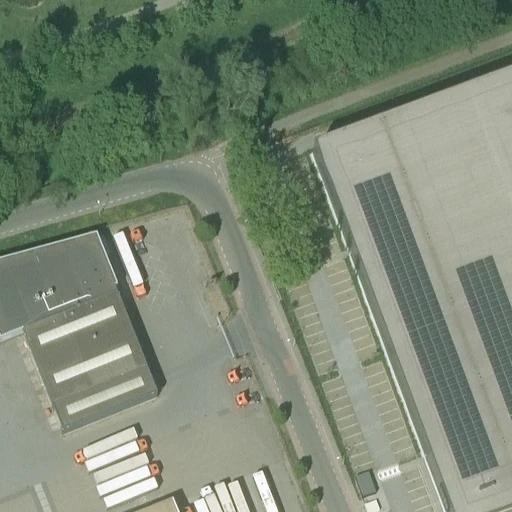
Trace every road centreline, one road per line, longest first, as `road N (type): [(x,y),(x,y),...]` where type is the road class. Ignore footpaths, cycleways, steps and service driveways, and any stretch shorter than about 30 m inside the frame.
road 1 (unclassified): [(338,511),(199,164),(0,226)]
road 2 (track): [(199,164),(511,48)]
